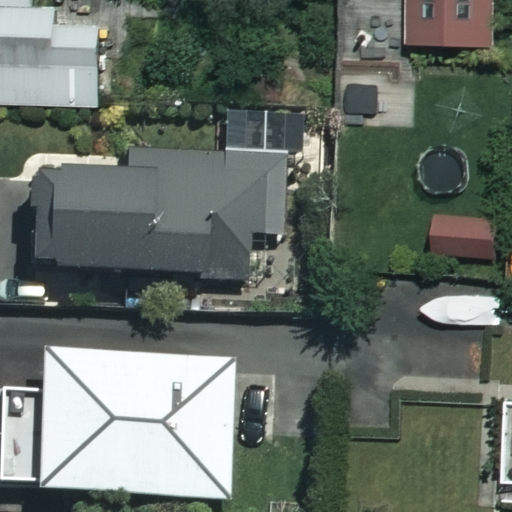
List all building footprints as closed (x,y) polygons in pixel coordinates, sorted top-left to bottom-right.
[(0,0),(0,105),(108,103),(106,9),(41,10),(40,0),(0,0)] [(413,0),(415,44),(509,42),(507,0),(413,0)] [(265,280),(266,239),(286,240),(288,164),(136,160),(135,177),(39,174),(36,274),(265,280)] [(503,216),(439,219),(440,258),(505,255),(503,216)] [(0,494),(239,501),(243,362),(56,356),(55,394),(0,392),(0,494)]
